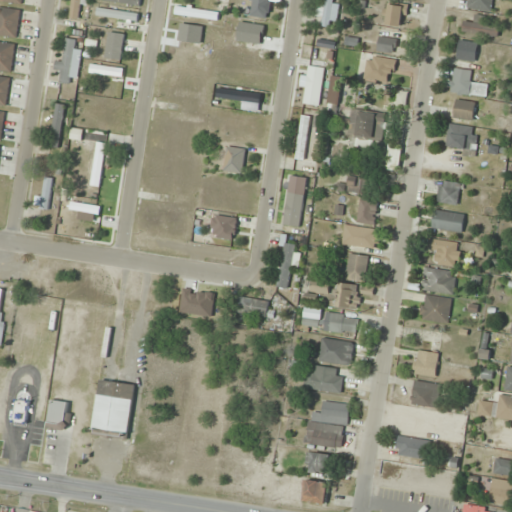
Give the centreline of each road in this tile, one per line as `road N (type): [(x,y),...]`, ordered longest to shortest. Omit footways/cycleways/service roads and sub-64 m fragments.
road 1 (residential): [(438,0),(355,511)]
road 2 (residential): [(253,275),(295,0)]
road 3 (residential): [(117,259),(157,0)]
road 4 (residential): [(0,240),(236,279),(253,275)]
road 5 (residential): [(46,0),(10,242)]
road 6 (secondary): [(0,477),(223,511)]
